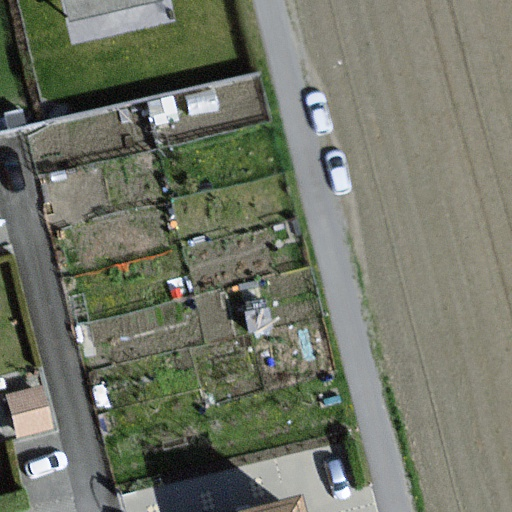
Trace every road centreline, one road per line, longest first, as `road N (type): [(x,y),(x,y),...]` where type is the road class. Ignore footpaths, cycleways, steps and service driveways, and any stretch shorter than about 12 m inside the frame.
road 1 (residential): [(269,0),(397,511)]
road 2 (residential): [(7,154),(97,511)]
